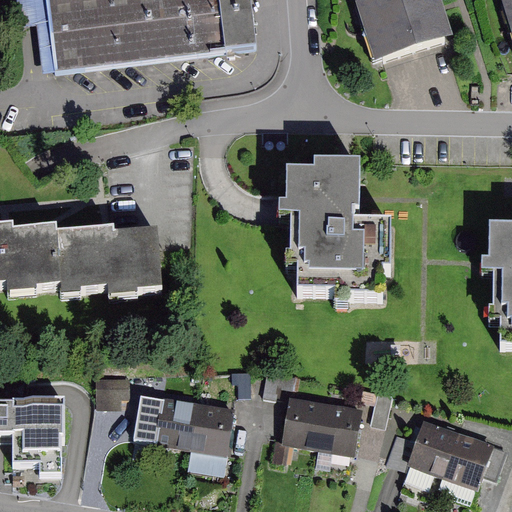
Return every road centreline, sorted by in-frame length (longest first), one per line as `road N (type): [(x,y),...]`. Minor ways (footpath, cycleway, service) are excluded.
road 1 (residential): [(310,120),(220,123),(96,151)]
road 2 (residential): [(310,120),(511,125)]
road 3 (residential): [(301,0),(310,120)]
